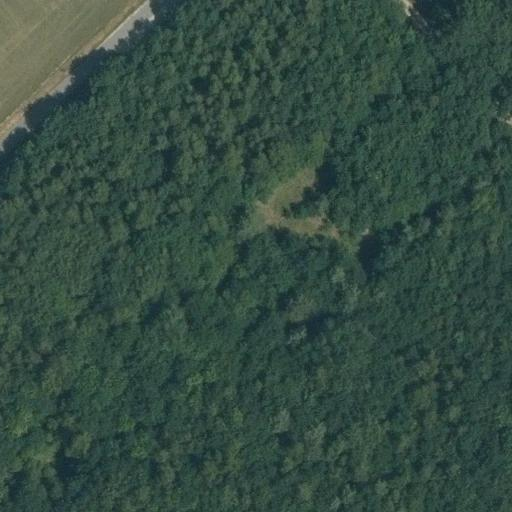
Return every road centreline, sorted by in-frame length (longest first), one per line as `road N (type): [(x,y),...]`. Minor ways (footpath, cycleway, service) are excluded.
road 1 (unclassified): [(161,0),(0,149)]
road 2 (track): [(389,0),(511,130)]
